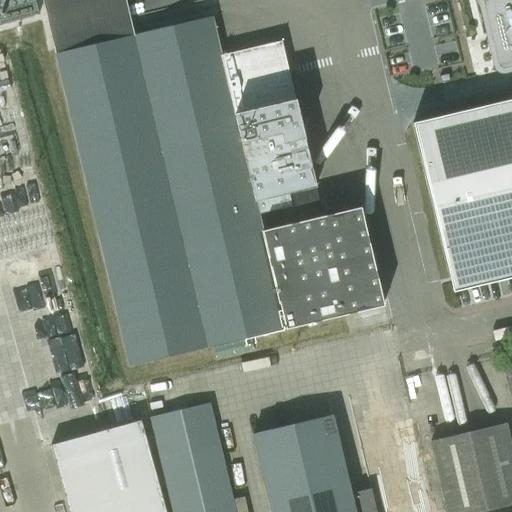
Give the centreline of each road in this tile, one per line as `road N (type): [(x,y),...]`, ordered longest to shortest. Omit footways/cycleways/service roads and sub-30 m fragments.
road 1 (unknown): [(428,339),(221,404)]
road 2 (unknown): [(0,390),(37,511)]
